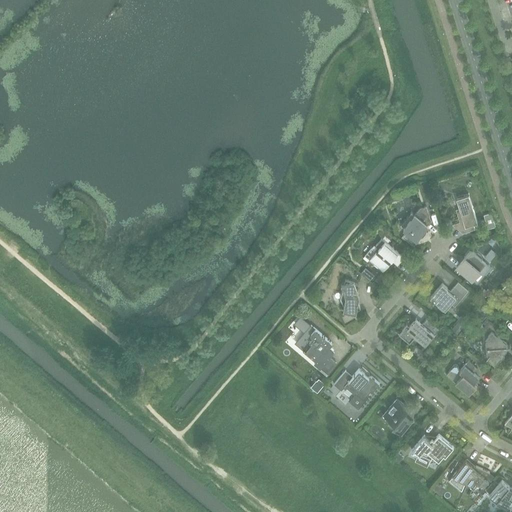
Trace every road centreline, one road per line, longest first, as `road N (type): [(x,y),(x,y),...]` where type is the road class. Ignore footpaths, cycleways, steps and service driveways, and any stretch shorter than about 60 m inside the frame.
road 1 (residential): [(477,426),(369,331),(444,240)]
road 2 (tertiary): [(455,0),(511,181)]
